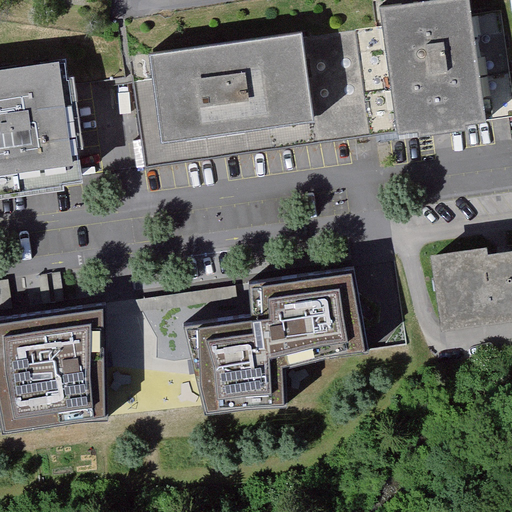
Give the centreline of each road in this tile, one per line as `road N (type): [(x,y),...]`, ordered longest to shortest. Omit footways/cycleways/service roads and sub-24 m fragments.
road 1 (residential): [(0,269),(369,219)]
road 2 (residential): [(364,178),(0,228)]
road 3 (residential): [(511,158),(364,178)]
road 4 (residential): [(369,219),(403,234),(511,219)]
